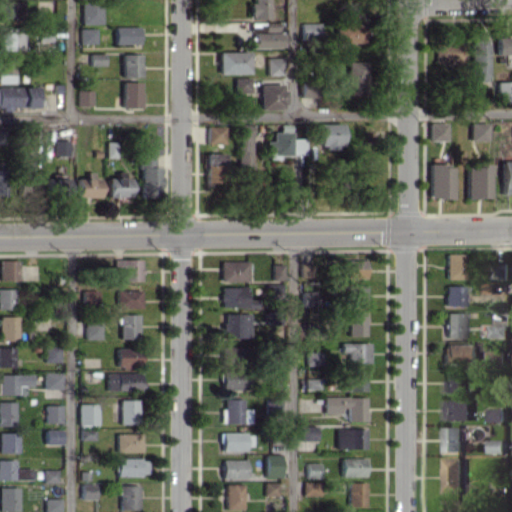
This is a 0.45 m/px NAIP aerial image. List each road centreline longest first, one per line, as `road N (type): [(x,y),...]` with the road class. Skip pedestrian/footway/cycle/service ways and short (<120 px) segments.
road 1 (tertiary): [(178,233),(511,228)]
road 2 (residential): [(404,230),(402,511)]
road 3 (residential): [(179,511),(178,233)]
road 4 (residential): [(178,0),(178,233)]
road 5 (residential): [(405,0),(404,230)]
road 6 (tertiary): [(0,236),(178,233)]
